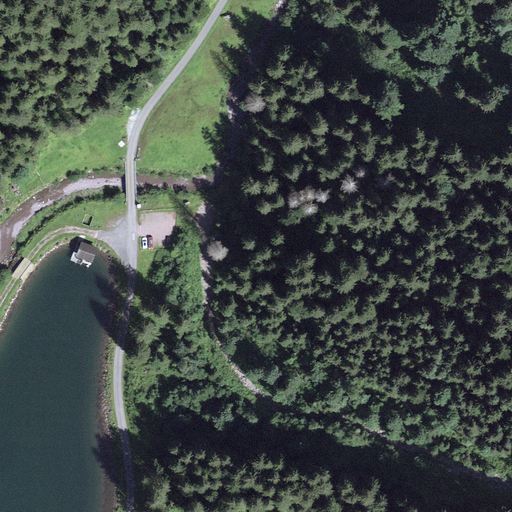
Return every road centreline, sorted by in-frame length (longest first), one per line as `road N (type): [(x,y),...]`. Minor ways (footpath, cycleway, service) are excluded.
road 1 (unclassified): [(223,0),(132,139),(133,265),(117,391),(130,511)]
road 2 (track): [(0,304),(50,232),(73,228),(133,243)]
